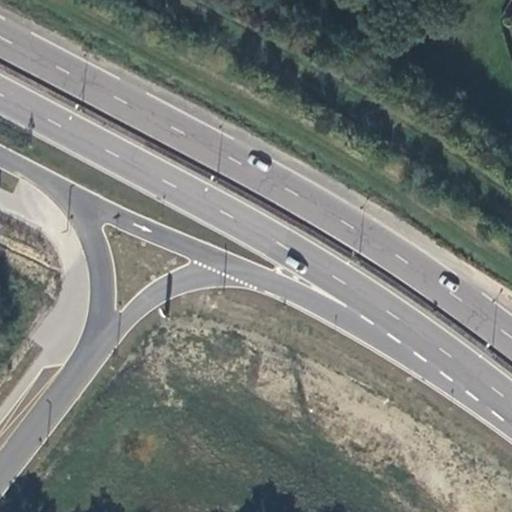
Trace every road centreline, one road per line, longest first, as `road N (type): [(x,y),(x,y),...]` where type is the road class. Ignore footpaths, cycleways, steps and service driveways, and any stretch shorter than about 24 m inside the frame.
road 1 (primary): [(511,336),(368,234),(0,35)]
road 2 (primary): [(0,93),(275,240),(474,373)]
road 3 (unclassified): [(243,273),(474,373)]
road 4 (unclassified): [(40,181),(243,273)]
road 5 (unclassified): [(40,181),(77,217),(93,263),(90,330),(74,374)]
road 6 (unclassified): [(74,374),(122,314),(150,293),(199,275),(243,273)]
